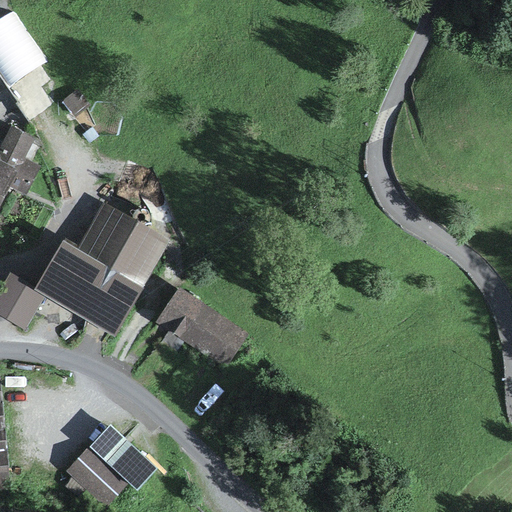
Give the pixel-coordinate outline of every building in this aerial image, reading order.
[(0,79),(6,91),(48,69),(18,14),(0,23),(0,79)] [(0,159),(0,210),(35,138),(15,129),(0,159)] [(9,282),(0,298),(0,313),(24,328),(43,296),(111,335),(164,244),(107,212),(79,260),(63,251),(36,297),(9,282)] [(247,336),(182,296),(158,334),(223,374),(247,336)] [(92,453),(127,484),(137,493),(155,473),(110,433),(92,453)] [(107,506),(127,484),(92,453),(72,475),(107,506)]
